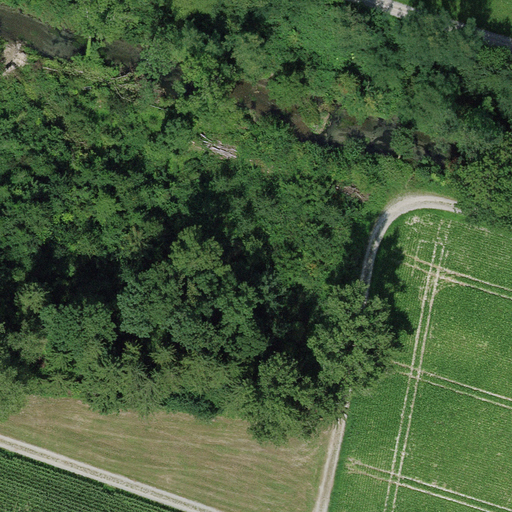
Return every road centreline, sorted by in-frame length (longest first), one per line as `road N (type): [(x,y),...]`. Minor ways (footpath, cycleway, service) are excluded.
road 1 (track): [(321,511),(377,246),(391,218),(412,203),(447,205),(511,225)]
road 2 (track): [(0,443),(189,511)]
road 3 (track): [(365,0),(511,46)]
